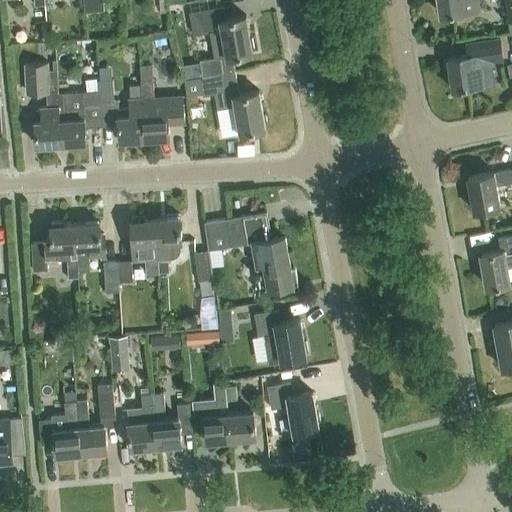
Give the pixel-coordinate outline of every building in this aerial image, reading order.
[(83,0),(84,11),(104,9),(102,0),(83,0)] [(439,0),(442,15),(477,10),(475,0),(439,0)] [(226,18),(224,6),(190,12),(194,34),(211,31),(216,56),(199,59),(200,64),(192,66),(194,76),(203,74),(203,75),(235,70),(234,61),(236,60),(238,58),(238,55),(253,52),(252,49),(253,48),(252,38),(250,38),(246,15),(226,18)] [(496,79),(493,61),(503,60),(500,39),(468,44),(470,54),(448,58),(453,89),(485,84),(485,81),(496,79)] [(37,145),(61,143),(59,93),(58,93),(57,68),(49,69),(48,60),(25,61),(27,92),(47,91),(48,105),(40,105),(41,120),(35,120),(37,145)] [(155,97),(154,78),(153,63),(141,63),(142,83),(145,138),(169,137),(168,124),(185,123),(183,95),(155,97)] [(239,93),(237,80),(235,70),(199,77),(203,95),(214,93),(217,108),(235,105),(240,133),(267,128),(266,124),(263,113),(259,90),(239,93)] [(198,77),(184,79),(187,94),(201,92),(198,77)] [(122,140),(122,143),(133,142),(132,139),(145,138),(142,83),(129,84),(130,97),(128,97),(129,105),(127,107),(118,107),(118,99),(114,99),(113,79),(99,79),(100,90),(102,125),(119,124),(120,140),(122,140)] [(59,93),(61,143),(85,142),(84,126),(102,125),(100,90),(82,91),(83,103),(71,104),(71,92),(59,93)] [(511,167),(510,168),(510,167),(467,174),(473,211),(499,207),(495,182),(511,179),(511,167)] [(208,250),(209,257),(221,255),(220,247),(251,242),(254,262),(259,261),(264,287),(259,288),(259,292),(294,285),(294,284),(298,283),(292,250),(288,250),(285,234),(271,236),(266,211),(205,221),(209,248),(208,249),(208,250)] [(144,218),(144,216),(132,217),(133,219),(131,219),(134,253),(145,252),(147,273),(160,272),(156,218),(144,218)] [(156,218),(160,272),(169,271),(168,258),(171,258),(173,257),(176,256),(178,254),(180,251),(181,249),(182,246),(182,243),(180,216),(156,218)] [(51,222),(49,222),(50,236),(44,236),(44,239),(30,240),(31,268),(46,267),(45,256),(49,256),(49,255),(65,254),(66,276),(78,276),(78,270),(75,221),(62,222),(62,219),(50,220),(51,222)] [(75,221),(78,270),(90,269),(89,257),(101,256),(101,258),(106,258),(105,232),(102,232),(101,220),(75,221)] [(511,234),(499,237),(501,248),(482,252),(488,287),(509,283),(506,266),(511,264),(511,234)] [(213,279),(209,257),(208,250),(194,251),(199,281),(200,281),(212,279),(213,279)] [(117,260),(119,281),(132,280),(131,259),(117,260)] [(119,281),(117,260),(103,261),(105,291),(119,291),(119,281)] [(214,293),(212,279),(200,281),(202,295),(214,293)] [(230,307),(218,308),(221,341),(233,340),(230,307)] [(269,362),(306,356),(300,317),(280,321),(278,309),(254,313),(258,335),(265,334),(269,362)] [(511,321),(494,324),(502,367),(511,365),(511,321)] [(218,330),(186,332),(187,343),(219,341),(218,330)] [(113,369),(129,367),(126,335),(110,337),(113,369)] [(88,344),(87,337),(74,338),(75,351),(83,350),(88,344)] [(290,381),(286,382),(285,377),(270,379),(271,384),(267,385),(271,408),(289,405),(294,433),(319,428),(319,424),(317,414),(313,391),(293,395),(290,381)] [(116,419),(113,381),(99,382),(102,420),(116,419)] [(225,385),(227,399),(237,398),(235,384),(225,385)] [(229,413),(227,399),(225,385),(215,386),(218,414),(203,415),(205,441),(208,441),(208,443),(219,442),(219,440),(230,439),(229,413)] [(163,419),(161,392),(151,393),(156,445),(167,444),(167,448),(179,446),(179,443),(181,443),(180,432),(192,431),(190,400),(177,401),(178,418),(163,419)] [(144,447),(156,445),(151,393),(140,394),(141,407),(139,407),(141,421),(127,422),(130,448),(132,448),(132,451),(144,450),(144,447)] [(76,399),(81,452),(93,451),(93,454),(105,453),(105,450),(107,450),(105,424),(90,425),(87,398),(76,399)] [(81,452),(76,399),(64,400),(65,412),(52,414),(52,417),(39,418),(41,442),(55,441),(56,454),(58,454),(59,456),(70,455),(70,453),(81,452)] [(229,413),(230,439),(243,437),(243,440),(254,439),(254,436),(256,436),(254,410),(229,413)] [(9,416),(0,416),(0,459),(0,460),(1,464),(12,463),(11,459),(13,458),(12,453),(25,452),(21,417),(10,418),(9,416)]
